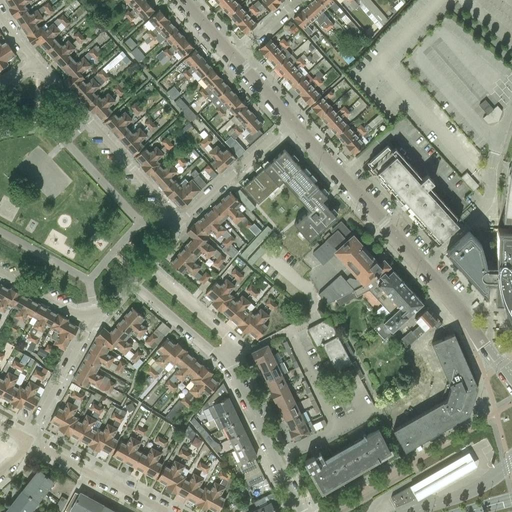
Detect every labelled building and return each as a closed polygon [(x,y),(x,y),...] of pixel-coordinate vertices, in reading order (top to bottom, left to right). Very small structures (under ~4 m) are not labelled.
[(8,9),(22,0),(4,0),(10,8),(8,9)] [(22,0),(8,9),(15,18),(28,9),(25,5),(32,0),(22,0)] [(127,11),(124,14),(127,18),(146,2),(144,0),(128,0),(127,2),(126,2),(131,8),(132,9),(133,10),(129,13),(127,11)] [(227,0),(220,7),(228,16),(240,6),(234,0),(227,0)] [(280,4),(276,0),(262,0),(265,3),(272,11),(280,4)] [(317,0),(314,0),(309,5),(324,22),(328,18),(322,12),(326,9),(317,0)] [(317,0),(326,9),(329,6),(334,12),(339,8),(331,0),(317,0)] [(346,0),(348,2),(347,3),(354,10),(358,6),(355,3),(352,0),(346,0)] [(358,0),(355,3),(358,6),(378,28),(383,23),(387,20),(369,0),(358,0)] [(48,2),(42,6),(45,11),(51,7),(48,2)] [(146,2),(127,18),(130,21),(133,19),(134,18),(133,16),(136,13),(139,16),(143,20),(146,17),(154,11),(146,2)] [(309,5),(301,12),(311,23),(314,19),(320,25),(324,22),(309,5)] [(240,6),(228,16),(237,25),(255,9),(252,6),(248,9),(249,10),(246,13),(240,6)] [(51,7),(45,11),(48,15),(54,11),(51,7)] [(15,18),(21,27),(40,14),(37,9),(30,14),(27,10),(28,10),(28,9),(15,18),(15,19),(15,18)] [(255,9),(237,25),(245,34),(256,25),(249,17),(252,14),(254,15),(258,12),(255,9)] [(146,33),(149,37),(168,20),(159,10),(151,17),(148,21),(152,25),(148,29),(149,30),(146,33)] [(301,12),(293,19),(300,26),(308,36),(312,32),(307,26),(311,23),(301,12)] [(27,36),(27,37),(39,29),(36,24),(43,19),(40,14),(21,27),(27,36)] [(62,15),(57,19),(61,23),(66,19),(62,15)] [(66,19),(61,23),(65,27),(69,23),(66,19)] [(168,20),(149,37),(152,40),(154,38),(160,44),(165,39),(176,29),(168,20)] [(152,25),(148,21),(143,24),(148,29),(152,25)] [(324,22),(320,25),(322,28),(322,29),(326,33),(330,29),(326,25),(324,22)] [(39,29),(27,37),(33,46),(38,42),(48,35),(56,28),(52,23),(48,27),(45,29),(44,31),(41,28),(40,27),(39,29)] [(294,25),(289,29),(293,35),(298,30),(294,25)] [(38,42),(46,51),(57,41),(54,37),(60,32),(56,28),(38,42)] [(163,52),(166,55),(184,39),(176,29),(165,39),(171,46),(168,49),(167,48),(163,52)] [(80,35),(76,39),(80,44),(85,40),(80,35)] [(152,40),(149,37),(145,41),(143,42),(146,45),(152,40)] [(129,38),(124,43),(130,50),(136,45),(129,38)] [(166,55),(169,59),(173,55),(172,54),(171,53),(174,50),(175,51),(181,58),(185,55),(193,48),(184,39),(166,55)] [(258,49),(267,59),(286,42),(282,39),(279,42),(280,44),(276,47),(269,39),(258,49)] [(46,51),(54,60),(71,44),(68,40),(62,46),(57,41),(46,51)] [(0,43),(0,52),(7,64),(8,64),(6,61),(15,55),(6,42),(1,45),(0,43)] [(267,59),(276,68),(290,55),(284,49),(289,45),(286,42),(267,59)] [(54,60),(61,68),(73,58),(69,54),(75,48),(71,44),(54,60)] [(136,47),(130,53),(138,62),(144,57),(136,47)] [(344,47),(337,53),(346,62),(352,57),(344,47)] [(87,53),(83,57),(87,61),(91,57),(96,53),(92,48),(88,53),(87,53)] [(185,69),(181,73),(185,76),(203,60),(195,50),(187,57),(183,60),(190,67),(190,68),(187,71),(187,70),(185,69)] [(162,59),(166,55),(163,52),(162,51),(155,57),(159,61),(162,59)] [(122,52),(112,61),(115,64),(125,56),(122,52)] [(96,53),(91,57),(95,61),(100,57),(96,53)] [(276,68),(284,78),(303,61),(299,57),(295,61),(296,62),(293,65),(287,59),(290,56),(290,55),(276,68)] [(125,56),(121,60),(125,64),(130,61),(125,56)] [(61,68),(69,77),(87,61),(83,57),(77,62),(73,58),(61,68)] [(185,76),(188,80),(192,76),(191,75),(190,74),(193,71),(194,72),(200,79),(212,69),(203,60),(185,76)] [(64,82),(71,90),(72,89),(82,80),(88,74),(85,71),(91,65),(87,61),(69,77),(64,82)] [(112,61),(102,70),(105,74),(115,64),(112,61)] [(284,78),(292,87),(304,77),(297,69),(300,67),(301,68),(305,64),(303,61),(284,78)] [(96,74),(92,78),(96,82),(100,78),(105,74),(102,70),(101,69),(96,74)] [(202,88),(198,91),(201,95),(202,95),(220,78),(212,69),(200,79),(206,86),(207,86),(204,89),(202,88)] [(100,78),(96,82),(100,86),(104,83),(109,78),(105,74),(100,78)] [(293,87),(292,87),(301,96),(312,86),(319,80),(316,76),(311,79),(313,81),(310,84),(304,77),(293,87)] [(82,80),(72,89),(73,91),(79,97),(96,82),(92,78),(86,83),(84,81),(83,80),(82,80)] [(202,95),(201,95),(205,99),(207,97),(212,103),(217,98),(218,97),(228,88),(220,78),(202,95)] [(301,96),(309,105),(316,99),(319,96),(320,95),(314,88),(317,85),(318,86),(322,83),(319,80),(312,86),(301,96)] [(96,82),(79,97),(84,103),(86,105),(97,96),(94,92),(100,86),(96,82)] [(117,85),(113,89),(116,93),(121,88),(117,85)] [(166,93),(173,100),(180,94),(174,86),(166,93)] [(121,88),(116,93),(120,97),(123,94),(124,93),(125,93),(121,88)] [(219,106),(215,110),(218,114),(237,97),(228,88),(218,97),(217,98),(223,105),(224,105),(221,108),(220,108),(219,106)] [(312,108),(320,117),(331,107),(325,100),(328,97),(329,99),(333,95),(330,91),(312,108)] [(86,106),(93,114),(95,112),(112,97),(108,93),(101,99),(98,95),(97,96),(86,105),(86,106)] [(111,97),(95,112),(95,113),(97,115),(102,121),(109,114),(113,111),(109,107),(114,102),(115,101),(112,97),(111,97)] [(237,97),(218,114),(221,117),(225,113),(224,112),(227,109),(229,110),(234,116),(235,115),(245,106),(237,97)] [(178,99),(174,103),(182,112),(186,108),(178,99)] [(478,106),(483,111),(489,105),(485,100),(478,106)] [(134,103),(130,107),(133,111),(138,107),(134,103)] [(483,111),(486,114),(487,115),(493,110),(492,109),(489,105),(483,111)] [(231,129),(227,133),(230,136),(253,115),(245,106),(235,115),(234,116),(240,123),(240,124),(237,127),(237,126),(236,125),(231,129)] [(320,117),(328,127),(347,110),(344,106),(339,110),(341,111),(337,114),(331,107),(320,117)] [(487,115),(486,114),(482,118),(487,124),(498,122),(501,111),(497,106),(492,109),(493,110),(487,115)] [(138,107),(133,111),(137,115),(142,111),(138,107)] [(183,115),(189,122),(195,117),(189,110),(183,115)] [(328,127),(337,136),(348,126),(341,119),(345,116),(346,117),(350,113),(347,110),(328,127)] [(104,123),(111,131),(128,116),(124,111),(118,117),(115,113),(111,116),(104,123)] [(262,125),(253,115),(230,136),(233,140),(242,132),(240,130),(244,127),(250,133),(244,139),(249,144),(261,133),(257,129),(262,125)] [(376,118),(367,125),(373,131),(376,127),(383,120),(379,115),(376,118)] [(111,131),(119,139),(129,129),(126,125),(132,120),(128,116),(111,131)] [(149,119),(144,123),(148,127),(152,123),(149,119)] [(152,123),(148,127),(151,131),(156,127),(152,123)] [(337,136),(345,145),(364,129),(360,125),(356,129),(357,130),(354,133),(348,126),(337,136)] [(345,145),(353,155),(361,148),(365,144),(368,142),(365,138),(373,131),(367,125),(364,129),(363,129),(345,145)] [(119,139),(126,147),(143,132),(139,128),(133,133),(129,129),(119,139)] [(143,132),(126,147),(133,155),(144,146),(140,142),(147,136),(143,132)] [(207,136),(203,140),(207,145),(211,141),(207,136)] [(166,138),(161,142),(165,146),(169,142),(166,138)] [(203,140),(199,143),(204,148),(207,145),(203,140)] [(169,142),(165,146),(165,147),(168,150),(173,146),(170,142),(169,142)] [(217,145),(212,149),(228,166),(236,159),(226,148),(222,152),(217,145)] [(425,189),(428,186),(433,182),(426,175),(419,181),(387,145),(369,161),(373,166),(371,168),(434,238),(436,236),(440,240),(458,225),(425,189)] [(143,151),(136,158),(142,165),(143,165),(143,166),(160,150),(156,146),(150,152),(146,148),(143,151)] [(228,166),(212,149),(208,153),(214,160),(210,163),(219,174),(228,166)] [(284,149),(242,187),(258,203),(268,194),(266,191),(282,176),(311,208),(293,224),(309,241),(336,217),(326,206),(327,205),(327,204),(325,205),(321,201),(326,197),(284,149)] [(143,165),(141,167),(142,168),(149,175),(150,176),(160,166),(161,166),(162,165),(158,161),(157,160),(164,154),(160,151),(160,150),(143,166),(143,165)] [(179,155),(174,159),(178,163),(183,159),(179,155)] [(502,219),(511,220),(511,158),(510,164),(511,165),(511,164),(511,167),(511,169),(511,173),(510,177),(508,176),(502,219)] [(183,159),(178,163),(179,164),(181,167),(186,163),(184,160),(183,159)] [(160,166),(150,176),(156,183),(173,167),(170,163),(163,169),(161,166),(160,166)] [(173,167),(156,183),(157,184),(163,191),(174,181),(171,177),(177,172),(174,169),(173,167)] [(195,170),(190,174),(193,178),(198,174),(195,171),(195,170)] [(462,177),(473,190),(478,186),(466,173),(462,177)] [(163,191),(171,199),(172,198),(173,200),(193,182),(191,179),(188,182),(185,179),(179,184),(177,182),(175,180),(174,181),(163,191)] [(193,182),(173,200),(181,208),(192,199),(191,198),(201,190),(193,182)] [(239,190),(234,194),(250,212),(255,208),(239,190)] [(230,192),(221,200),(240,221),(244,217),(245,216),(238,208),(241,205),(230,192)] [(221,200),(212,208),(224,221),(228,217),(236,225),(240,221),(221,200)] [(212,208),(203,216),(221,235),(226,230),(220,224),(224,221),(212,208)] [(203,216),(195,224),(206,237),(211,232),(217,238),(221,235),(203,216)] [(247,220),(243,224),(247,228),(251,225),(247,220)] [(337,231),(313,254),(322,264),(336,252),(358,277),(356,280),(349,278),(346,281),(341,276),(340,275),(318,295),(319,295),(327,304),(336,300),(365,284),(374,276),(376,277),(377,276),(377,277),(389,266),(384,261),(386,259),(385,258),(383,260),(381,257),(383,255),(382,254),(375,260),(341,222),(334,228),(337,231)] [(260,230),(254,223),(249,228),(255,235),(260,230)] [(194,224),(186,233),(192,238),(206,250),(212,255),(216,250),(210,245),(205,241),(208,238),(206,237),(195,224),(194,225),(194,224)] [(244,250),(240,255),(244,259),(271,230),(267,226),(244,250)] [(511,228),(497,228),(497,232),(495,265),(492,265),(492,261),(487,261),(488,264),(485,264),(484,257),(482,250),(480,244),(469,231),(446,252),(447,254),(487,297),(487,292),(487,287),(487,283),(490,283),(490,287),(495,286),(494,301),(502,302),(506,312),(511,322),(511,323),(511,228)] [(226,230),(221,235),(224,239),(229,244),(230,244),(235,239),(230,234),(226,230)] [(274,232),(247,261),(251,266),(278,236),(274,232)] [(192,238),(184,247),(197,258),(201,254),(208,259),(212,255),(206,250),(192,238)] [(224,239),(221,242),(225,246),(222,249),(232,258),(237,252),(230,244),(229,244),(224,239)] [(184,247),(177,255),(196,272),(200,268),(194,262),(197,258),(184,247)] [(221,254),(216,259),(222,264),(226,259),(221,254)] [(196,272),(177,255),(169,264),(182,275),(186,270),(192,276),(196,272)] [(216,259),(212,263),(218,268),(222,264),(216,259)] [(365,284),(336,300),(339,306),(369,290),(382,305),(375,312),(382,320),(374,328),(384,339),(382,341),(387,346),(394,339),(391,333),(398,327),(409,317),(408,317),(416,310),(423,304),(389,266),(377,277),(377,276),(376,277),(374,276),(365,284)] [(230,273),(235,277),(239,272),(235,268),(230,273)] [(196,272),(192,276),(203,285),(206,281),(201,276),(196,272)] [(205,272),(201,276),(206,281),(210,277),(205,272)] [(239,272),(235,277),(239,281),(244,276),(239,272)] [(211,304),(212,304),(231,282),(226,278),(220,285),(216,281),(205,294),(213,302),(211,304)] [(212,304),(220,312),(234,296),(230,293),(235,286),(231,282),(212,304)] [(0,309),(11,289),(11,288),(10,290),(1,285),(0,285),(0,309)] [(246,290),(250,294),(255,289),(250,285),(246,290)] [(8,306),(13,308),(14,306),(21,295),(21,294),(11,289),(0,309),(0,310),(4,313),(8,306)] [(255,289),(250,294),(255,298),(260,293),(255,289)] [(13,317),(19,320),(30,300),(21,295),(14,306),(13,308),(14,307),(18,309),(13,317)] [(221,311),(229,319),(246,299),(241,295),(236,301),(233,299),(234,297),(234,296),(220,312),(221,311)] [(265,303),(269,307),(274,302),(270,298),(265,303)] [(237,326),(237,327),(251,311),(250,311),(249,312),(245,309),(251,303),(246,299),(229,319),(238,326),(237,326)] [(28,314),(33,317),(40,305),(30,300),(19,320),(23,322),(28,314)] [(274,302),(269,307),(274,311),(278,305),(274,302)] [(33,327),(39,330),(50,310),(40,305),(33,317),(36,319),(32,327),(33,327)] [(131,308),(124,316),(143,333),(147,329),(140,323),(144,318),(131,308)] [(410,330),(400,340),(405,346),(407,347),(410,344),(412,343),(425,331),(432,324),(438,320),(427,308),(419,314),(414,319),(419,325),(412,332),(410,330)] [(237,327),(246,334),(248,332),(265,313),(260,309),(255,315),(251,311),(237,327)] [(49,328),(52,330),(59,315),(58,314),(57,315),(50,310),(39,330),(43,333),(47,325),(50,327),(49,328)] [(265,313),(248,332),(257,339),(268,327),(263,323),(269,316),(265,313)] [(53,344),(55,345),(68,322),(67,321),(68,320),(59,315),(52,330),(55,331),(51,338),(55,341),(53,344)] [(124,316),(117,325),(130,336),(133,332),(139,337),(143,333),(124,316)] [(10,323),(7,328),(8,329),(9,329),(13,331),(16,326),(19,320),(13,317),(10,323)] [(328,318),(307,329),(316,347),(321,344),(329,360),(323,363),(329,375),(352,363),(328,318)] [(442,324),(438,320),(432,324),(436,329),(442,324)] [(68,322),(55,345),(65,350),(71,340),(78,328),(68,322)] [(162,322),(149,337),(154,341),(157,344),(170,329),(162,322)] [(103,328),(129,350),(133,346),(126,340),(130,336),(117,325),(109,333),(103,328)] [(29,333),(26,339),(32,342),(35,336),(39,330),(33,327),(30,333),(29,333)] [(96,337),(94,342),(108,349),(109,349),(110,350),(111,349),(114,346),(118,349),(125,355),(129,350),(128,350),(109,333),(103,328),(96,337)] [(474,389),(477,387),(453,333),(431,343),(449,383),(446,385),(441,399),(443,401),(392,430),(404,451),(468,415),(466,411),(469,403),(470,403),(472,398),(471,398),(474,389)] [(149,337),(145,342),(150,346),(154,341),(149,337)] [(155,361),(159,365),(176,346),(167,338),(156,351),(160,355),(155,361)] [(94,342),(89,350),(112,363),(115,357),(107,353),(109,349),(108,349),(94,342)] [(176,346),(159,365),(164,369),(167,372),(173,366),(175,364),(186,351),(178,343),(176,346)] [(252,352),(251,353),(255,363),(257,362),(272,355),(267,345),(253,352),(252,352)] [(89,350),(84,360),(98,369),(101,363),(109,368),(112,363),(89,350)] [(137,350),(133,355),(138,359),(142,354),(137,350)] [(173,374),(178,378),(194,359),(186,352),(187,351),(186,351),(175,364),(179,368),(173,374)] [(16,369),(13,375),(18,378),(21,372),(23,368),(23,367),(28,357),(24,355),(19,364),(16,369)] [(133,355),(130,359),(134,363),(132,366),(136,369),(142,362),(138,359),(133,355)] [(257,362),(262,372),(276,365),(272,355),(257,362)] [(194,359),(178,378),(181,381),(187,375),(192,379),(203,366),(201,365),(194,359)] [(84,360),(78,370),(100,383),(104,377),(96,373),(98,369),(84,360)] [(120,360),(117,366),(123,369),(126,364),(120,360)] [(14,361),(11,366),(16,369),(19,364),(14,361)] [(276,365),(262,372),(266,382),(281,375),(287,372),(282,362),(276,365)] [(123,369),(117,366),(114,371),(120,374),(123,369)] [(189,391),(194,395),(210,375),(212,373),(203,366),(192,379),(190,381),(194,384),(189,391)] [(150,367),(146,372),(150,375),(154,370),(150,367)] [(100,383),(78,370),(73,380),(87,388),(90,383),(98,387),(100,383)] [(154,370),(150,375),(154,379),(158,374),(154,370)] [(0,396),(1,397),(13,375),(8,372),(4,379),(0,377),(0,396)] [(40,372),(37,378),(42,380),(45,375),(40,372)] [(10,403),(20,385),(18,387),(14,385),(18,378),(13,375),(1,397),(10,402),(10,403)] [(210,375),(194,395),(198,399),(203,392),(208,396),(219,383),(210,375)] [(266,382),(271,391),(286,384),(281,375),(266,382)] [(109,380),(106,386),(112,389),(115,383),(109,380)] [(168,380),(164,384),(169,388),(173,384),(168,380)] [(20,409),(22,406),(34,384),(29,381),(25,388),(20,385),(10,403),(20,409)] [(100,383),(98,387),(103,391),(110,394),(112,389),(106,386),(100,383)] [(34,384),(22,406),(32,411),(40,397),(35,394),(39,386),(34,384)] [(270,392),(269,392),(274,402),(275,401),(276,401),(290,394),(286,384),(271,391),(270,392)] [(74,390),(70,396),(76,399),(78,394),(79,393),(74,390)] [(179,400),(165,418),(170,421),(184,405),(189,400),(194,395),(189,391),(180,401),(179,400)] [(209,408),(214,419),(234,409),(229,398),(223,400),(215,392),(203,405),(205,409),(209,408)] [(78,394),(76,399),(80,402),(84,396),(79,393),(78,394)] [(276,401),(280,411),(295,404),(290,394),(276,401)] [(189,400),(184,405),(189,409),(193,403),(189,400)] [(58,407),(50,421),(58,426),(60,427),(72,405),(73,405),(68,402),(63,410),(58,407)] [(92,403),(89,409),(94,412),(98,406),(92,403)] [(280,411),(285,421),(300,414),(295,404),(280,411)] [(60,427),(59,430),(69,435),(77,419),(78,417),(74,415),(78,407),(73,405),(72,405),(60,427)] [(98,406),(94,412),(99,414),(103,409),(98,406)] [(219,430),(224,428),(239,421),(234,409),(214,419),(219,430)] [(119,415),(115,421),(120,424),(124,417),(126,413),(121,411),(119,415)] [(114,412),(110,418),(115,421),(119,415),(114,412)] [(300,414),(285,421),(289,430),(310,421),(306,412),(300,415),(300,414)] [(69,435),(79,440),(92,417),(86,414),(82,422),(78,420),(79,418),(78,417),(69,435)] [(88,446),(89,446),(98,428),(96,430),(93,428),(97,420),(92,417),(79,440),(89,445),(88,446)] [(224,428),(229,439),(245,432),(239,421),(224,428)] [(289,430),(288,431),(293,441),(295,441),(309,434),(315,431),(310,421),(289,430)] [(89,446),(98,452),(100,449),(112,426),(107,423),(103,431),(98,428),(89,446)] [(137,425),(134,431),(138,433),(142,428),(137,425)] [(112,426),(100,449),(110,454),(118,440),(113,437),(118,429),(112,426)] [(189,426),(184,435),(191,440),(195,434),(189,426)] [(197,428),(196,428),(205,439),(205,438),(207,437),(209,435),(201,426),(197,428)] [(142,428),(138,433),(144,436),(147,430),(142,428)] [(311,472),(322,491),(330,487),(329,486),(337,481),(338,482),(352,474),(351,473),(359,468),(360,469),(367,466),(367,467),(390,454),(378,428),(324,460),(320,453),(304,461),(305,462),(310,471),(310,472),(311,472)] [(229,439),(234,450),(250,443),(245,432),(229,439)] [(205,438),(205,439),(209,444),(210,444),(211,443),(213,441),(209,435),(207,437),(205,438)] [(113,456),(123,462),(136,439),(130,436),(126,444),(121,441),(113,456)] [(195,437),(191,444),(198,449),(202,442),(195,437)] [(123,462),(133,467),(142,452),(137,449),(141,442),(136,439),(123,462)] [(236,463),(243,476),(259,469),(255,460),(254,460),(252,457),(256,455),(250,443),(234,450),(239,461),(236,463)] [(219,445),(212,448),(216,453),(221,451),(219,445)] [(133,467),(144,473),(156,450),(151,447),(147,455),(142,452),(133,467)] [(181,448),(177,455),(182,457),(186,451),(181,448)] [(156,450),(144,473),(154,478),(159,470),(162,463),(157,461),(157,460),(161,453),(156,450)] [(186,451),(182,457),(188,460),(191,454),(186,451)] [(417,501),(476,466),(468,452),(409,487),(417,501)] [(162,471),(157,479),(164,483),(167,485),(179,463),(174,460),(170,467),(166,465),(165,465),(162,471)] [(198,465),(196,468),(201,470),(203,468),(203,467),(204,465),(204,464),(200,462),(199,462),(198,465)] [(167,485),(166,488),(176,493),(184,478),(185,477),(185,476),(188,470),(183,468),(184,466),(179,463),(167,485)] [(243,476),(245,480),(250,478),(250,479),(262,474),(259,469),(243,476)] [(37,470),(29,481),(44,492),(52,482),(37,470)] [(184,478),(176,493),(178,494),(186,498),(198,476),(193,473),(189,480),(186,479),(185,478),(184,478)] [(223,479),(220,485),(219,484),(205,510),(206,510),(207,507),(216,511),(217,511),(225,498),(221,495),(225,487),(228,482),(231,476),(226,474),(223,479)] [(264,479),(262,474),(250,479),(250,478),(245,480),(247,486),(264,479)] [(198,476),(186,498),(196,503),(204,489),(200,486),(204,479),(198,476)] [(29,481),(21,491),(36,503),(44,492),(29,481)] [(196,504),(205,510),(219,484),(214,481),(210,489),(205,487),(204,489),(196,503),(196,504)] [(417,496),(411,486),(390,498),(396,507),(407,502),(417,496)] [(21,491),(13,501),(27,511),(28,511),(36,503),(21,491)] [(74,492),(64,510),(67,511),(84,511),(91,499),(80,493),(79,494),(74,492)] [(266,496),(253,502),(253,503),(254,504),(256,508),(257,509),(258,511),(274,511),(274,510),(273,508),(271,504),(277,501),(273,493),(267,496),(266,496)] [(61,497),(58,503),(63,506),(67,500),(61,497)] [(84,511),(99,511),(103,505),(91,499),(84,511)] [(27,511),(13,501),(5,511),(27,511)] [(63,506),(58,503),(55,508),(60,511),(63,506)]
